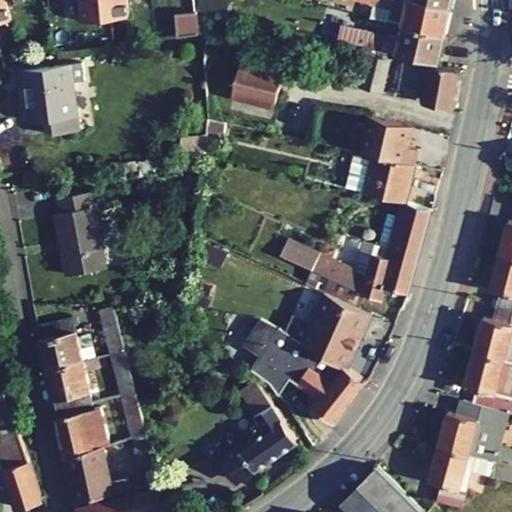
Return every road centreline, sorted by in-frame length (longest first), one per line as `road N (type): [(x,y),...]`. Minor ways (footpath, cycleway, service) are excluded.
road 1 (tertiary): [(489,68),(437,284),(410,360),(341,458),(275,511)]
road 2 (residential): [(61,511),(0,213)]
